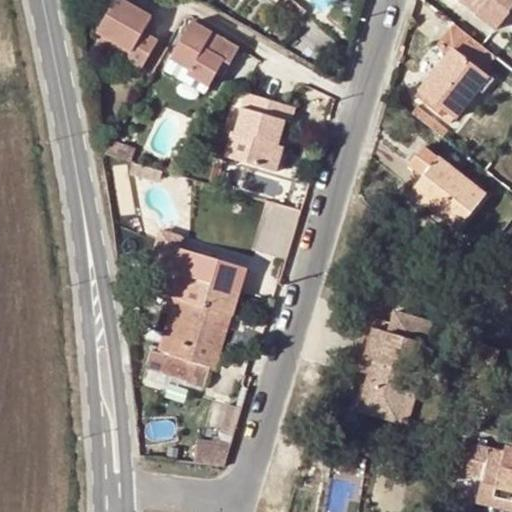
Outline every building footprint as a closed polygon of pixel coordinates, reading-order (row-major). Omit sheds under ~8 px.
[(111,0),(95,28),(112,39),(129,50),(123,60),(137,68),(153,40),(139,33),(150,14),(125,0),(111,0)] [(293,0),(280,0),(275,7),(275,8),(296,24),(307,11),(293,0)] [(511,0),(463,0),(462,3),(495,31),(511,13),(508,11),(511,5),(511,0)] [(192,21),(170,57),(188,67),(185,72),(207,86),(217,71),(224,58),(230,64),(239,49),(192,21)] [(451,55),(418,96),(452,123),(488,76),(481,73),(491,61),(452,31),(440,46),(451,55)] [(129,50),(112,39),(106,50),(123,60),(129,50)] [(188,67),(170,57),(164,68),(203,93),(207,86),(185,72),(188,67)] [(223,76),(230,64),(224,58),(217,71),(223,76)] [(227,156),(271,170),(278,146),(286,123),(290,124),(294,107),(248,94),(237,132),(235,131),(227,156)] [(450,130),(419,106),(414,112),(445,137),(450,130)] [(278,146),(271,170),(277,171),(284,148),(278,146)] [(423,178),(412,192),(403,203),(421,217),(430,206),(458,228),(485,194),(439,158),(424,147),(409,167),(423,178)] [(134,164),(131,174),(160,183),(163,172),(134,164)] [(298,213),(266,203),(252,250),(284,261),(298,213)] [(184,236),(161,230),(151,268),(174,274),(181,248),(184,236)] [(455,245),(444,259),(456,268),(467,255),(455,245)] [(151,349),(145,367),(186,381),(202,387),(209,367),(214,369),(227,324),(221,322),(224,314),(226,313),(233,292),(239,294),(246,269),(181,248),(174,274),(168,296),(175,298),(158,351),(151,349)] [(233,316),(239,294),(233,292),(226,313),(230,315),(233,316)] [(366,326),(358,359),(362,360),(373,362),(369,374),(359,406),(391,414),(405,372),(411,374),(421,342),(428,344),(433,323),(397,312),(388,332),(366,326)] [(221,322),(227,324),(230,315),(226,313),(224,314),(221,322)] [(373,362),(362,360),(359,371),(369,374),(373,362)] [(396,423),(411,374),(405,372),(391,414),(359,406),(357,413),(396,423)] [(241,409),(228,405),(219,433),(232,438),(241,409)] [(231,444),(197,440),(195,463),(224,466),(231,444)] [(474,503),(511,511),(511,448),(506,447),(504,453),(473,445),(465,476),(480,480),(474,503)]
